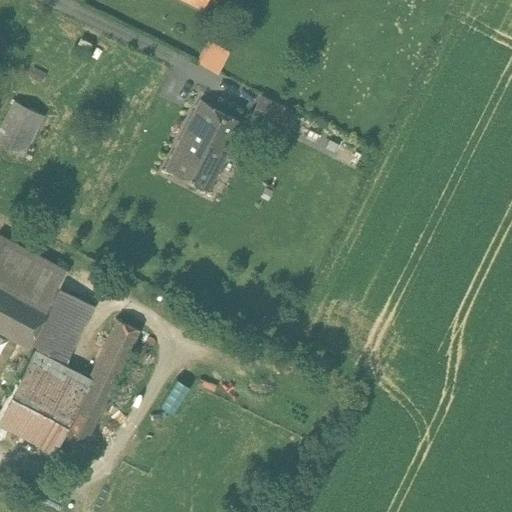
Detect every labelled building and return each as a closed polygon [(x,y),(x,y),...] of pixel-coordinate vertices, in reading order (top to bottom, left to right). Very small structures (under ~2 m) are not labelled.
[(91,42),(81,38),(74,52),(84,57),(91,42)] [(208,41),(198,62),(216,71),(227,50),(208,41)] [(281,131),(293,109),(262,93),(250,116),(281,131)] [(201,98),(166,166),(208,189),(243,120),(201,98)] [(42,114),(15,101),(0,130),(0,145),(21,155),(42,114)] [(67,270),(0,235),(0,276),(34,294),(50,302),(58,286),(67,270)] [(0,329),(12,336),(34,294),(0,276),(0,329)] [(50,302),(34,294),(12,336),(35,348),(63,363),(93,305),(58,286),(50,302)] [(88,375),(65,364),(31,437),(77,459),(139,329),(116,317),(88,375)] [(63,363),(35,348),(0,421),(31,437),(65,364),(63,363)]
